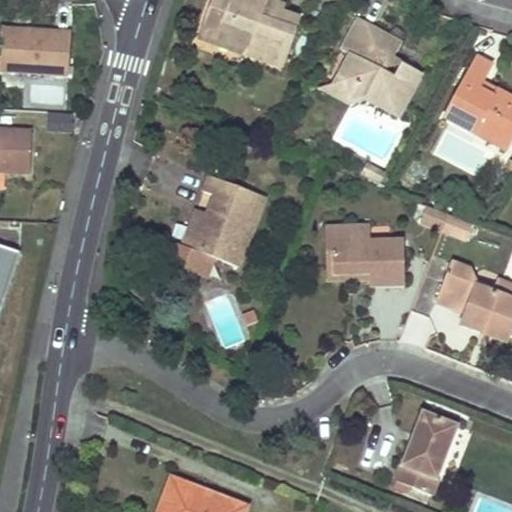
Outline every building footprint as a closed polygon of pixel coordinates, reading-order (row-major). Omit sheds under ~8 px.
[(210,0),(209,4),(226,11),(216,37),(247,49),(245,54),(280,67),(299,19),(265,6),(267,0),(210,0)] [(209,4),(199,30),(216,37),(226,11),(209,4)] [(364,102),(380,110),(395,118),(418,76),(398,64),(390,78),(375,70),(383,57),(388,60),(398,43),(354,19),(338,49),(347,53),(333,77),(342,82),(349,106),(364,102)] [(22,25),(0,24),(0,35),(21,37),(22,25)] [(0,70),(64,74),(66,27),(22,25),(21,37),(0,35),(0,70)] [(511,140),(511,107),(510,107),(511,103),(511,102),(494,92),(491,99),(476,91),(490,68),(474,59),(441,117),(474,135),(479,127),(510,145),(511,140)] [(342,82),(333,77),(328,87),(318,89),(349,106),(342,82)] [(0,173),(31,175),(33,128),(0,126),(0,173)] [(474,135),(505,152),(510,145),(479,127),(474,135)] [(367,165),(362,175),(377,183),(382,174),(367,165)] [(236,268),(264,197),(209,176),(203,193),(213,196),(206,213),(192,251),(181,247),(168,242),(160,263),(194,276),(212,265),(214,259),(236,268)] [(420,225),(441,233),(447,215),(426,207),(420,225)] [(206,213),(196,209),(181,247),(192,251),(206,213)] [(465,242),(471,224),(447,215),(441,233),(465,242)] [(368,286),(405,284),(403,238),(370,241),(368,225),(322,227),(324,281),(368,279),(368,286)] [(0,318),(20,260),(0,253),(0,318)] [(471,267),(453,259),(436,302),(452,308),(455,300),(468,305),(465,313),(460,325),(479,333),(482,326),(492,329),(496,340),(505,343),(507,335),(511,337),(511,281),(499,277),(493,289),(476,282),(471,267)] [(207,280),(212,265),(194,276),(207,280)] [(465,313),(468,305),(455,300),(452,308),(465,313)] [(482,326),(479,333),(496,340),(492,329),(482,326)] [(395,486),(434,500),(459,431),(421,417),(395,486)] [(164,496),(169,497),(174,499),(168,511),(243,511),(245,507),(171,478),(164,496)]
